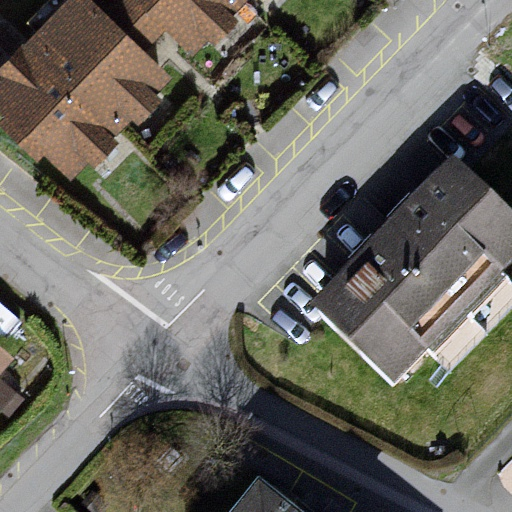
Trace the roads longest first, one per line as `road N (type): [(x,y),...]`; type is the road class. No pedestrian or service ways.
road 1 (residential): [(162,353),(495,0)]
road 2 (residential): [(455,511),(162,353)]
road 3 (residential): [(7,511),(162,353)]
road 4 (residential): [(162,353),(0,235)]
